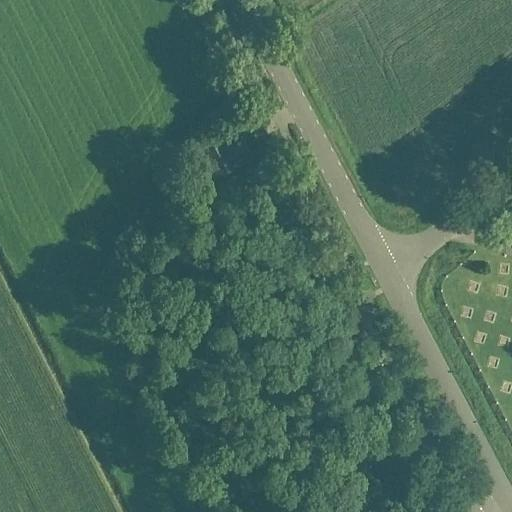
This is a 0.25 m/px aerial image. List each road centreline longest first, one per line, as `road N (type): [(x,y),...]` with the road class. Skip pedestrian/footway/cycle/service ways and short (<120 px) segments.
road 1 (tertiary): [(387,273),(241,0)]
road 2 (tertiary): [(505,511),(387,273)]
road 3 (unclassified): [(387,273),(511,179)]
